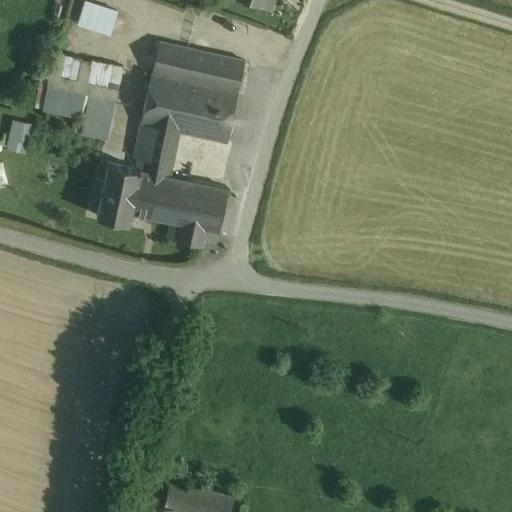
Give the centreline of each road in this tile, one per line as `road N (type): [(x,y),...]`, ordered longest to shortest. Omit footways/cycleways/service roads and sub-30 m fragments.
road 1 (unclassified): [(235,285),(269,135),(318,0)]
road 2 (unclassified): [(235,285),(511,319)]
road 3 (unclassified): [(0,237),(119,268),(235,285)]
